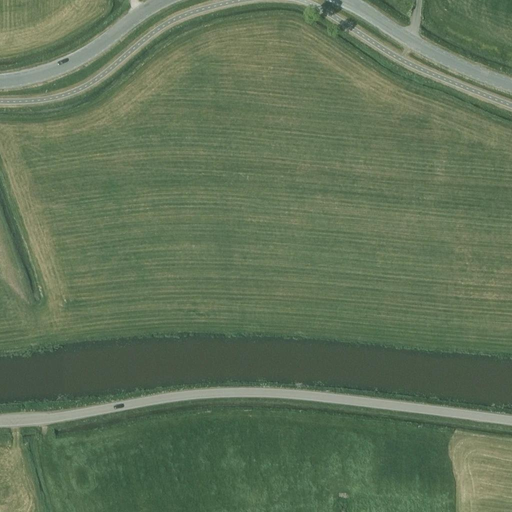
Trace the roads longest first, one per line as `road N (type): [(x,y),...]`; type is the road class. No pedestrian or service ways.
road 1 (tertiary): [(0,422),(244,392),(511,421)]
road 2 (secondary): [(511,86),(339,0)]
road 3 (secondary): [(168,0),(72,63),(0,82)]
